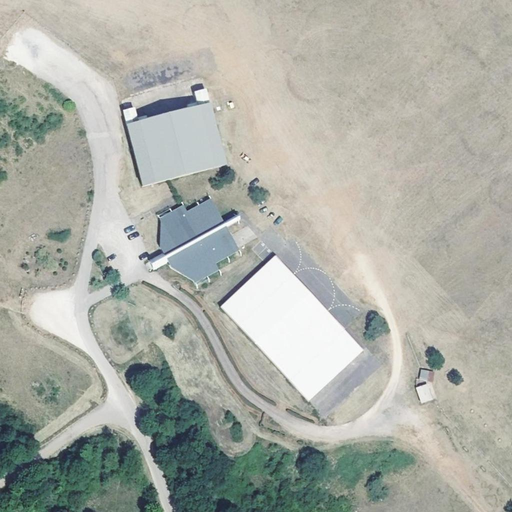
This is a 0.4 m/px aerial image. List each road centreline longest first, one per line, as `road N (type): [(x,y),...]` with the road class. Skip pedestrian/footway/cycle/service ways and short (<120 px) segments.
road 1 (unclassified): [(172,290),(202,318),(238,383),(285,418),(326,431),(356,424),(376,407)]
road 2 (unclassified): [(0,484),(124,398)]
